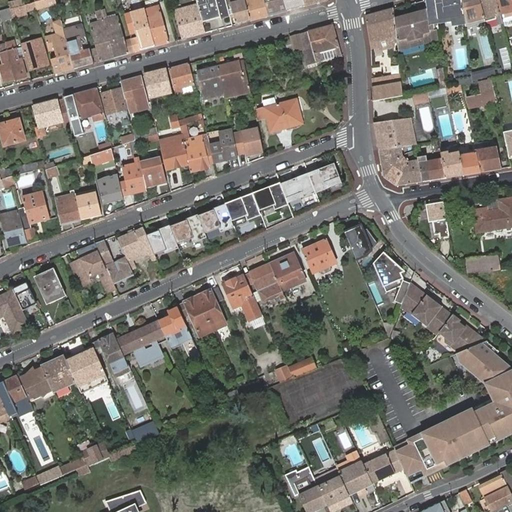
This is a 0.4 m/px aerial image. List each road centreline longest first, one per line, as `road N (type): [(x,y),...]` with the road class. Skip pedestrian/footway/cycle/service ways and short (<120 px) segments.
road 1 (residential): [(381,195),(0,359)]
road 2 (residential): [(0,272),(361,134)]
road 3 (residential): [(350,8),(0,105)]
road 4 (residential): [(381,195),(402,234),(511,324)]
road 5 (residential): [(390,511),(511,457)]
road 6 (residential): [(381,195),(511,176)]
road 7 (residential): [(350,8),(361,134)]
